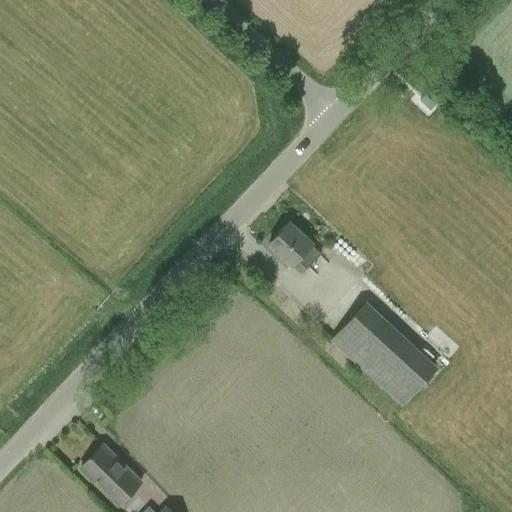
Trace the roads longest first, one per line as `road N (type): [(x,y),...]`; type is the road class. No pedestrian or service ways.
road 1 (unclassified): [(0,467),(337,114)]
road 2 (unclassified): [(337,114),(212,0)]
road 3 (unclassified): [(337,114),(445,0)]
